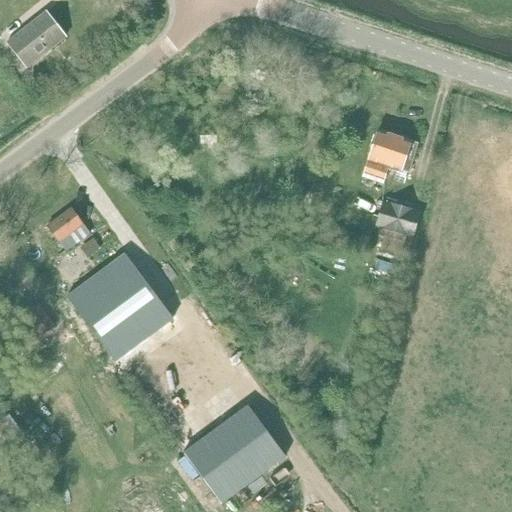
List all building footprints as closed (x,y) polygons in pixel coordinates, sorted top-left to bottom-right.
[(26,67),(63,38),(65,37),(46,13),(8,44),(26,67)] [(173,114),(170,125),(182,129),(186,118),(173,114)] [(368,159),(363,173),(384,180),(388,166),(400,170),(408,172),(412,160),(418,143),(378,130),(368,159)] [(381,201),(374,225),(381,227),(379,235),(403,243),(405,234),(410,235),(417,211),(381,201)] [(45,226),(63,250),(64,251),(87,233),(69,208),(45,226)] [(170,230),(163,236),(168,242),(167,244),(190,275),(199,268),(170,230)] [(94,240),(82,249),(88,258),(100,249),(94,240)] [(122,252),(65,296),(113,359),(170,315),(122,252)] [(38,305),(25,315),(41,337),(55,327),(38,305)] [(237,397),(172,445),(210,497),(275,450),(237,397)]
